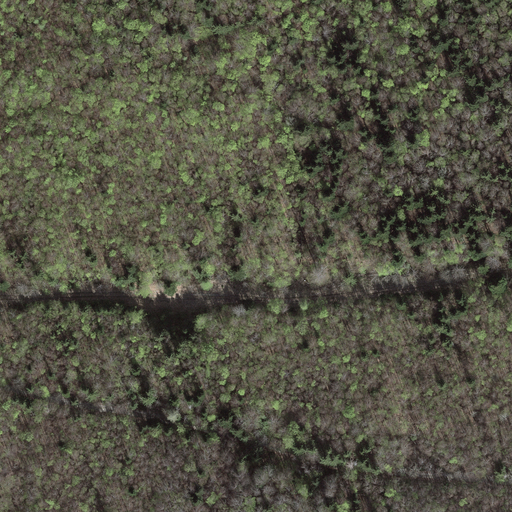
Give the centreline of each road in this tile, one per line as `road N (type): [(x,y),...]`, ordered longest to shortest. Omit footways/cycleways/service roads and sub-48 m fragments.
road 1 (track): [(511,484),(334,464),(190,423),(0,386)]
road 2 (track): [(511,271),(294,299),(0,295)]
road 3 (track): [(0,117),(127,60),(328,0)]
road 4 (track): [(335,224),(511,132)]
